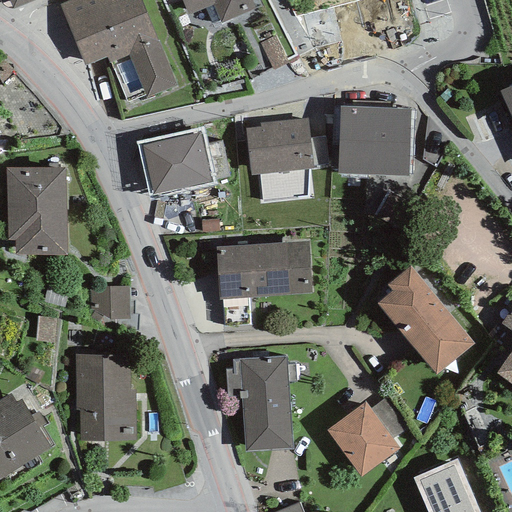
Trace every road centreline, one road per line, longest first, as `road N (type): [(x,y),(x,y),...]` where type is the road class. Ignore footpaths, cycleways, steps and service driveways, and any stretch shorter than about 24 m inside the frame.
road 1 (residential): [(95,137),(327,81),(395,83),(427,104),(511,206)]
road 2 (residential): [(95,137),(236,511)]
road 3 (unclassified): [(73,511),(98,505),(236,511)]
road 4 (residential): [(0,35),(56,86),(95,137)]
